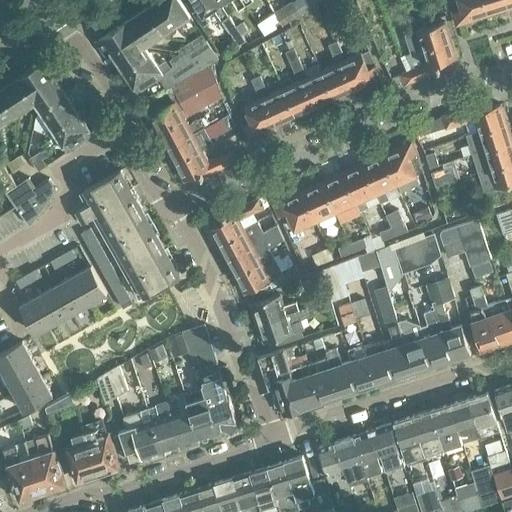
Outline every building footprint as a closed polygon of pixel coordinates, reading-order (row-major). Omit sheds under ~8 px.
[(148,5),(147,6),(165,33),(184,20),(170,0),(152,0),(148,3),(148,5)] [(219,0),(194,0),(205,15),(214,9),(222,21),(223,21),(238,44),(245,39),(242,34),(236,26),(222,4),(219,0)] [(219,0),(222,4),(227,0),(232,0),(239,10),(246,5),(243,0),(219,0)] [(314,0),(296,0),(293,2),(301,14),(317,5),(315,2),(314,0)] [(489,14),(484,0),(459,0),(461,7),(454,9),(459,24),(489,14)] [(484,0),(489,14),(509,8),(506,0),(484,0)] [(292,1),(275,12),(280,20),(283,25),(289,21),(301,14),(293,2),(292,1)] [(128,19),(146,46),(165,33),(147,6),(138,13),(135,12),(129,16),(128,19)] [(275,12),(258,23),(266,34),(277,27),(275,23),(280,20),(275,12)] [(118,60),(123,69),(149,51),(146,46),(128,19),(98,39),(107,53),(110,51),(111,52),(111,55),(115,60),(118,60)] [(243,21),(236,26),(242,34),(249,29),(243,21)] [(398,56),(403,55),(451,39),(445,21),(393,38),(398,56)] [(283,87),(296,116),(319,105),(302,68),(303,68),(291,41),(285,43),(281,33),(271,38),(276,48),(280,46),(295,81),(283,87)] [(192,60),(212,49),(207,42),(198,48),(192,39),(178,49),(185,59),(192,60)] [(400,73),(405,84),(443,67),(442,62),(457,57),(451,39),(403,55),(409,69),(400,73)] [(336,40),(331,42),(354,90),(382,77),(368,49),(362,52),(361,51),(344,58),(336,40)] [(327,44),(335,63),(321,69),(335,98),(354,90),(331,42),(327,44)] [(192,60),(198,71),(210,63),(219,58),(212,49),(192,60)] [(162,72),(149,51),(123,69),(125,72),(124,75),(127,80),(130,80),(137,89),(156,76),(162,72)] [(47,56),(18,76),(36,104),(38,109),(66,91),(60,82),(60,79),(58,75),(54,74),(53,72),(56,70),(47,56)] [(198,71),(192,60),(185,59),(162,72),(156,76),(164,90),(198,71)] [(302,68),(319,105),(335,98),(321,69),(318,61),(303,68),(302,68)] [(171,102),(150,114),(157,128),(184,115),(222,96),(210,63),(198,71),(164,90),(171,102)] [(400,73),(391,78),(396,88),(405,84),(400,73)] [(250,136),(280,123),(267,94),(259,75),(248,81),(257,98),(242,105),(244,109),(238,111),(250,136)] [(0,88),(0,90),(17,116),(36,104),(18,76),(16,77),(13,76),(8,80),(8,83),(0,88)] [(283,87),(267,94),(280,123),(296,116),(283,87)] [(0,127),(17,116),(0,90),(0,127)] [(38,109),(52,128),(79,111),(73,102),(73,100),(70,94),(67,93),(66,91),(38,109)] [(507,121),(501,103),(479,110),(477,104),(443,115),(442,115),(446,128),(461,123),(465,135),(507,121)] [(52,128),(66,149),(92,131),(85,121),(86,118),(83,113),(79,112),(79,111),(52,128)] [(226,129),(234,125),(229,114),(221,118),(226,129)] [(188,125),(184,115),(157,128),(166,144),(204,126),(206,125),(202,118),(188,125)] [(465,135),(471,153),(511,140),(511,137),(507,121),(465,135)] [(415,128),(414,128),(419,140),(420,140),(428,136),(426,132),(422,124),(415,128)] [(204,126),(166,144),(176,163),(204,150),(214,145),(204,126)] [(418,153),(412,140),(382,154),(396,183),(400,192),(417,185),(412,175),(418,173),(413,161),(413,159),(412,156),(418,153)] [(511,140),(471,153),(477,171),(511,161),(511,140)] [(209,160),(204,150),(176,163),(185,179),(199,172),(200,176),(238,159),(233,148),(209,160)] [(34,164),(43,158),(48,155),(44,149),(30,157),(34,164)] [(439,163),(435,150),(426,153),(430,166),(439,163)] [(21,154),(14,158),(20,167),(26,162),(21,154)] [(396,183),(382,154),(362,163),(375,192),(396,183)] [(20,167),(14,158),(8,162),(13,171),(20,167)] [(47,165),(43,158),(34,164),(38,170),(47,165)] [(511,161),(477,171),(484,191),(511,182),(511,161)] [(0,179),(1,179),(9,174),(1,162),(0,162),(0,179)] [(355,202),(375,192),(362,163),(342,172),(355,202)] [(432,173),(436,186),(458,179),(454,166),(432,173)] [(98,214),(145,295),(181,274),(176,266),(174,267),(169,258),(173,256),(172,255),(168,257),(163,248),(166,247),(156,231),(154,232),(149,223),(153,221),(153,220),(149,222),(144,213),(146,212),(136,194),(134,196),(130,188),(134,186),(133,185),(129,187),(124,178),(126,177),(121,169),(85,189),(89,198),(85,200),(87,204),(76,211),(83,222),(94,215),(94,216),(98,214)] [(342,172),(321,181),(335,211),(355,202),(342,172)] [(1,179),(9,190),(16,185),(9,174),(1,179)] [(16,185),(9,190),(6,192),(13,202),(36,186),(30,177),(16,185)] [(50,178),(36,186),(13,202),(30,225),(57,189),(50,178)] [(321,181),(301,190),(315,220),(335,211),(321,181)] [(295,229),(315,220),(301,190),(274,202),(280,215),(287,213),(289,215),(290,216),(295,229)] [(259,197),(224,213),(226,218),(210,226),(219,243),(259,221),(259,220),(253,223),(248,214),(256,211),(258,213),(265,210),(259,197)] [(428,206),(411,213),(415,224),(433,217),(428,206)] [(511,207),(499,212),(505,231),(511,228),(511,207)] [(389,228),(393,236),(406,231),(396,210),(384,215),(389,228)] [(458,226),(466,250),(471,267),(492,260),(479,219),(458,226)] [(219,243),(228,259),(281,230),(278,224),(264,231),(259,221),(219,243)] [(443,231),(442,235),(448,256),(466,250),(458,226),(443,231)] [(91,227),(82,232),(124,307),(133,302),(91,227)] [(381,240),(393,236),(389,228),(378,232),(381,240)] [(332,259),(352,251),(349,242),(343,229),(335,233),(341,246),(336,248),(332,245),(330,240),(326,242),(332,259)] [(274,254),(270,247),(285,239),(281,230),(228,259),(236,275),(274,254)] [(414,238),(423,264),(431,262),(442,253),(434,231),(414,238)] [(349,242),(352,251),(366,246),(363,237),(349,242)] [(423,264),(414,238),(395,246),(403,271),(423,264)] [(388,284),(390,290),(403,272),(403,271),(395,246),(393,242),(376,248),(380,261),(388,284)] [(76,255),(72,248),(51,260),(55,267),(76,255)] [(282,271),(274,254),(236,275),(245,292),(282,271)] [(471,267),(475,279),(496,271),(492,260),(471,267)] [(325,283),(329,298),(331,302),(350,295),(339,262),(320,270),(325,283)] [(20,304),(36,332),(108,293),(92,264),(20,304)] [(276,287),(298,278),(294,266),(285,270),(287,274),(273,279),(276,287)] [(21,287),(42,274),(38,268),(17,279),(21,287)] [(320,270),(298,278),(304,291),(325,283),(320,270)] [(436,306),(453,358),(459,356),(460,357),(470,354),(470,352),(472,352),(462,323),(453,326),(448,310),(446,311),(444,305),(443,301),(455,297),(448,276),(428,281),(436,306)] [(385,339),(397,376),(415,370),(403,331),(400,322),(397,312),(390,290),(388,284),(374,288),(387,326),(388,326),(391,337),(385,339)] [(471,310),(473,320),(481,349),(501,342),(488,302),(482,284),(471,288),(477,308),(471,310)] [(250,307),(256,323),(298,309),(294,297),(283,301),(281,294),(252,303),(252,305),(250,307)] [(329,298),(318,301),(322,312),(333,308),(331,302),(329,298)] [(497,299),(488,302),(501,342),(511,338),(511,314),(510,310),(502,312),(497,299)] [(355,312),(352,303),(339,307),(342,316),(355,312)] [(422,327),(433,364),(453,358),(436,306),(424,310),(428,325),(422,327)] [(298,309),(256,323),(261,339),(264,340),(264,341),(294,332),(290,321),(301,317),(298,309)] [(403,331),(415,370),(433,364),(422,327),(421,325),(400,322),(403,331)] [(209,336),(205,323),(183,330),(187,343),(209,336)] [(182,331),(173,335),(166,338),(173,357),(188,351),(182,331)] [(214,349),(209,336),(187,343),(191,356),(214,349)] [(365,343),(378,382),(397,376),(385,339),(376,342),(375,340),(365,343)] [(0,352),(0,364),(25,409),(53,394),(23,340),(0,352)] [(168,356),(162,342),(149,348),(155,361),(168,356)] [(350,359),(359,388),(378,382),(365,343),(354,347),(357,357),(350,359)] [(292,346),(285,348),(287,357),(295,354),(292,346)] [(285,348),(258,357),(269,389),(276,386),(285,414),(305,407),(305,406),(291,368),(287,358),(287,357),(285,348)] [(327,356),(341,394),(359,388),(350,359),(341,362),(337,348),(326,351),(327,356)] [(214,349),(191,356),(195,369),(218,362),(214,349)] [(145,352),(134,357),(139,368),(150,363),(145,352)] [(309,361),(322,400),(341,394),(327,356),(318,359),(309,361)] [(291,368),(305,406),(322,400),(309,361),(291,368)] [(108,371),(116,394),(128,390),(119,364),(108,371)] [(200,372),(206,389),(219,433),(232,428),(233,429),(237,420),(236,420),(228,393),(223,378),(223,377),(219,366),(200,372)] [(97,377),(98,378),(105,400),(117,396),(116,394),(108,371),(97,377)] [(511,383),(495,388),(505,416),(508,426),(511,425),(511,383)] [(201,439),(219,433),(206,389),(186,395),(201,439)] [(72,391),(64,395),(46,405),(49,413),(76,403),(72,391)] [(488,391),(471,396),(483,434),(500,429),(488,391)] [(179,398),(167,401),(181,445),(201,439),(186,395),(182,396),(184,404),(181,405),(179,398)] [(483,434),(471,396),(452,402),(464,441),(483,434)] [(155,406),(148,408),(163,451),(181,445),(167,401),(155,405),(155,406)] [(452,402),(434,408),(446,446),(464,441),(452,402)] [(120,429),(128,453),(130,461),(143,457),(163,451),(148,408),(140,410),(124,415),(127,426),(120,429)] [(446,446),(434,408),(415,414),(429,457),(446,452),(445,447),(446,446)] [(29,413),(20,418),(23,428),(35,424),(29,413)] [(429,457),(415,414),(394,421),(408,463),(429,457)] [(82,424),(84,431),(97,471),(102,469),(104,470),(106,469),(109,471),(114,469),(115,466),(119,465),(105,424),(98,426),(95,419),(82,424)] [(405,463),(391,422),(372,428),(385,470),(389,469),(388,467),(393,465),(394,467),(405,463)] [(381,471),(385,470),(372,428),(353,434),(363,465),(371,462),(374,471),(380,469),(381,471)] [(97,471),(84,431),(73,434),(76,443),(66,446),(77,479),(81,478),(83,480),(89,478),(90,475),(92,474),(94,472),(97,471)] [(66,483),(63,473),(55,452),(49,433),(35,437),(39,450),(31,453),(43,491),(54,487),(56,488),(62,487),(64,483),(66,483)] [(363,465),(353,434),(336,440),(351,484),(368,479),(363,465)] [(351,484),(336,440),(319,445),(330,479),(337,477),(342,491),(352,488),(351,484)] [(20,498),(22,497),(25,499),(31,497),(32,494),(43,491),(31,453),(20,456),(16,443),(3,448),(14,480),(20,498)] [(488,454),(492,466),(509,460),(506,449),(488,454)] [(305,462),(303,454),(285,460),(300,508),(304,506),(315,503),(312,494),(315,493),(305,462)] [(300,508),(285,460),(267,466),(282,510),(290,507),(291,510),(300,508)] [(462,462),(451,466),(455,477),(466,474),(462,462)] [(275,511),(282,510),(267,466),(249,471),(262,511),(275,511)] [(511,467),(494,473),(502,498),(511,495),(511,467)] [(262,511),(249,471),(233,476),(244,511),(250,511),(257,510),(257,511),(262,511)] [(244,511),(233,476),(215,482),(224,511),(244,511)] [(496,481),(478,486),(483,504),(502,498),(496,481)] [(224,511),(215,482),(199,487),(206,511),(224,511)] [(437,486),(417,493),(423,511),(444,505),(437,486)] [(466,509),(483,504),(478,486),(461,492),(466,509)] [(206,511),(199,487),(181,493),(186,511),(206,511)] [(186,511),(181,493),(163,498),(167,511),(186,511)] [(460,493),(443,498),(447,511),(457,511),(465,509),(460,493)] [(511,511),(511,497),(503,500),(507,511),(511,511)] [(146,504),(148,511),(167,511),(163,498),(146,504)] [(417,511),(415,502),(400,507),(401,511),(417,511)]
